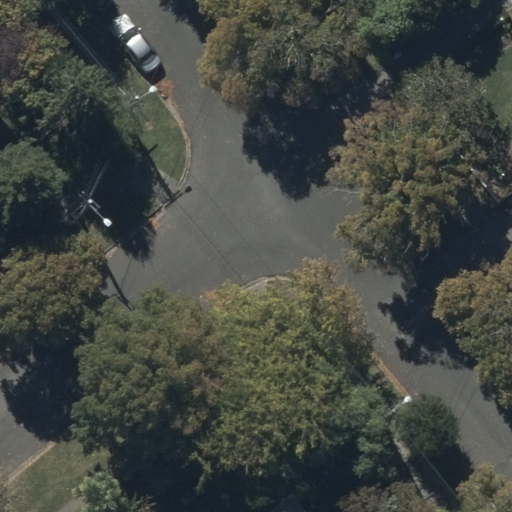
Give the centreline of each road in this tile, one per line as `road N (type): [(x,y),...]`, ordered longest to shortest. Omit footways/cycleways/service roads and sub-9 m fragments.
road 1 (residential): [(0,418),(297,171)]
road 2 (residential): [(297,171),(511,436)]
road 3 (residential): [(158,0),(297,171)]
